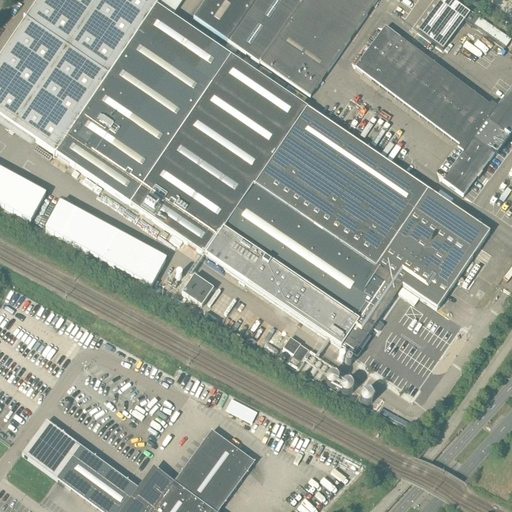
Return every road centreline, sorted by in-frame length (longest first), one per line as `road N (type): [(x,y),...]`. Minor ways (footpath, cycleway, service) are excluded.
road 1 (primary): [(511,385),(397,511)]
road 2 (unknown): [(186,446),(161,463),(129,466),(47,408)]
road 3 (primary): [(427,511),(511,417)]
